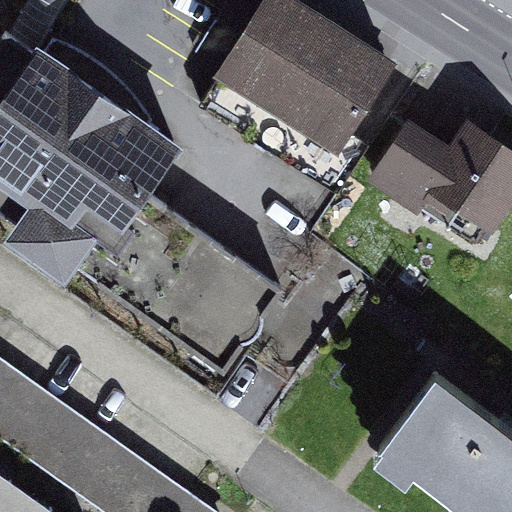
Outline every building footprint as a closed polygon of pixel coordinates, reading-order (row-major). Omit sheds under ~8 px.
[(64,0),(27,0),(8,30),(35,46),(40,39),(64,0)] [(399,50),(318,0),(253,0),(213,65),(219,69),(199,101),(337,188),(368,139),(350,128),(399,50)] [(8,30),(7,27),(0,36),(0,213),(8,219),(0,229),(0,238),(67,285),(78,269),(226,372),(289,282),(149,184),(182,138),(40,39),(35,46),(8,30)] [(511,198),(511,137),(467,109),(449,137),(408,111),(366,177),(418,210),(421,206),(475,241),(488,222),(494,226),(511,198)] [(222,511),(0,353),(0,437),(105,511),(222,511)] [(511,511),(511,422),(438,367),(374,451),(407,475),(414,465),(476,511),(511,511)] [(56,511),(0,471),(0,511),(56,511)]
